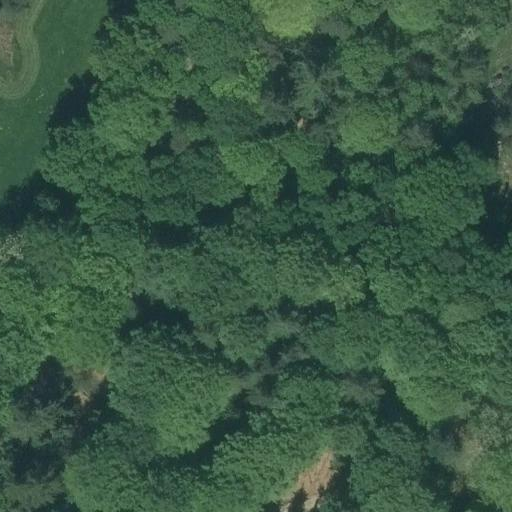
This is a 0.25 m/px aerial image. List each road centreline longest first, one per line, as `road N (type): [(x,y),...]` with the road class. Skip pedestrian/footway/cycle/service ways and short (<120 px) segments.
road 1 (unclassified): [(90,149),(511,255)]
road 2 (unclassified): [(257,511),(511,444)]
